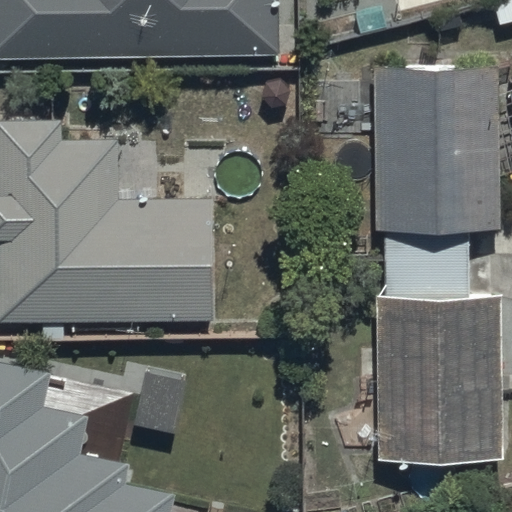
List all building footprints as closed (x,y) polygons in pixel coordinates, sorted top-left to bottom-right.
[(0,0),(0,42),(275,41),(275,0),(0,0)] [(511,0),(492,0),(496,13),(511,9),(511,0)] [(466,275),(466,209),(496,208),(494,46),(368,48),(370,210),(381,210),(382,275),(372,275),(372,442),(498,443),(498,275),(466,275)] [(0,308),(209,305),(208,181),(111,182),(111,123),(57,124),(56,104),(0,105),(0,308)] [(0,511),(163,511),(172,477),(120,465),(125,445),(78,434),(86,399),(40,388),(47,356),(0,345),(0,511)]
